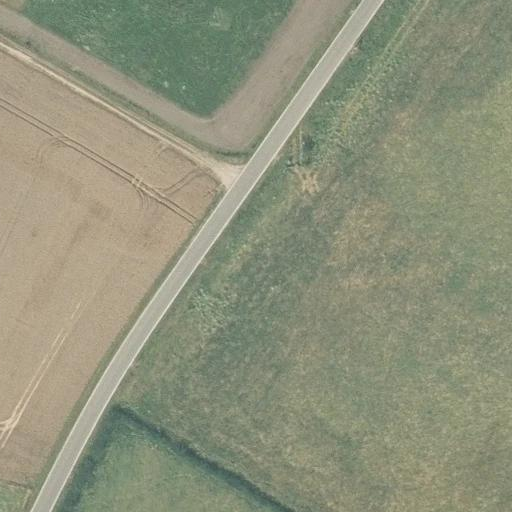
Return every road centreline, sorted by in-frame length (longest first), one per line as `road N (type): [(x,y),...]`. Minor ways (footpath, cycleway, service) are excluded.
road 1 (unclassified): [(40,511),(114,372),(374,0)]
road 2 (track): [(244,183),(0,44)]
